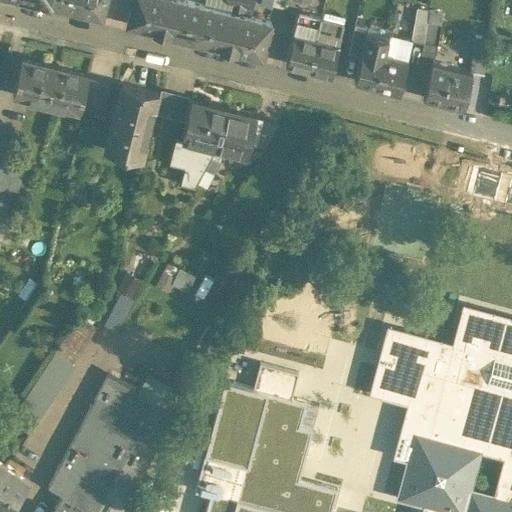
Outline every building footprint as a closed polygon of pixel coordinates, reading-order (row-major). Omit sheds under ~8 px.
[(50,0),(50,2),(51,2),(76,8),(77,0),(50,0)] [(77,0),(76,8),(102,15),(105,0),(77,0)] [(131,0),(127,21),(161,29),(168,0),(131,0)] [(203,3),(192,0),(168,0),(161,29),(194,38),(203,3)] [(231,9),(203,3),(194,38),(228,46),(239,0),(225,0),(233,2),(231,9)] [(271,20),(243,12),(245,5),(252,7),(253,0),(239,0),(228,46),(262,55),(271,20)] [(429,9),(417,7),(411,39),(423,41),(429,9)] [(443,11),(429,9),(423,41),(421,52),(434,55),(438,39),(443,11)] [(321,17),(298,11),(293,29),(293,30),(286,61),(308,66),(321,17)] [(343,22),(321,17),(308,66),(331,72),(343,22)] [(368,26),(355,22),(348,51),(360,54),(366,30),(367,31),(368,26)] [(367,31),(366,30),(360,54),(354,78),(377,83),(385,52),(389,36),(367,31)] [(488,36),(475,34),(470,69),(472,70),(484,72),(488,36)] [(385,52),(377,83),(400,89),(411,42),(398,39),(395,52),(395,54),(385,52)] [(89,72),(21,56),(13,91),(80,107),(82,97),(88,77),(89,72)] [(470,69),(432,59),(423,95),(463,105),(472,70),(470,69)] [(110,83),(88,77),(82,97),(105,103),(110,83)] [(158,89),(122,81),(106,148),(141,157),(158,89)] [(191,94),(161,87),(155,111),(184,119),(191,94)] [(225,106),(191,98),(182,135),(177,134),(172,159),(186,162),(185,165),(191,166),(192,164),(204,167),(216,144),(215,144),(225,106)] [(256,114),(225,106),(215,144),(216,144),(247,152),(256,114)] [(277,122),(261,118),(256,142),(265,144),(277,122)] [(23,171),(0,165),(0,244),(10,204),(15,205),(23,171)] [(119,286),(135,292),(141,274),(125,268),(119,286)] [(174,277),(162,271),(157,282),(168,288),(174,277)] [(511,511),(511,315),(463,302),(453,342),(388,324),(371,390),(408,400),(436,407),(429,432),(415,428),(406,460),(397,494),(462,511),(461,511),(511,511)] [(78,316),(55,350),(71,361),(94,327),(78,316)] [(322,362),(346,367),(352,343),(328,338),(322,362)] [(55,350),(42,369),(60,381),(73,362),(71,361),(55,350)] [(257,386),(292,395),(299,370),(263,361),(257,386)] [(42,369),(10,418),(28,430),(60,381),(42,369)] [(179,385),(149,369),(138,389),(168,405),(179,385)] [(320,369),(317,384),(334,388),(337,373),(320,369)] [(108,372),(49,482),(49,485),(63,492),(55,505),(62,511),(118,511),(174,408),(168,405),(138,389),(108,372)] [(257,386),(224,377),(204,451),(245,462),(286,472),(293,446),(298,424),(299,424),(306,399),(292,395),(257,386)] [(436,407),(408,400),(392,456),(406,460),(415,428),(429,432),(436,407)] [(307,449),(293,446),(286,472),(300,476),(307,449)] [(7,511),(29,480),(0,460),(0,511),(7,511)] [(286,472),(245,462),(232,511),(330,511),(334,499),(333,499),(337,486),(300,476),(286,472)]
